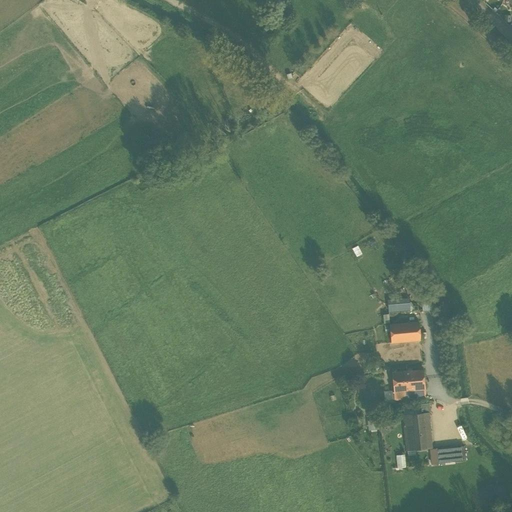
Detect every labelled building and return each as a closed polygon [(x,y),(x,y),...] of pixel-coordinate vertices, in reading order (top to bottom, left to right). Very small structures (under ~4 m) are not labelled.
[(409,303),(388,304),(388,311),(409,309),(409,303)] [(418,322),(389,324),(390,343),(420,340),(418,322)] [(422,370),(391,372),(393,392),(424,389),(422,370)] [(429,403),(416,405),(418,415),(427,414),(427,415),(430,415),(429,403)] [(418,415),(403,416),(407,449),(430,447),(427,415),(427,414),(418,415)] [(463,446),(449,447),(451,462),(465,460),(463,446)] [(449,447),(435,448),(437,463),(451,462),(449,447)] [(396,455),(397,467),(405,466),(404,454),(396,455)]
